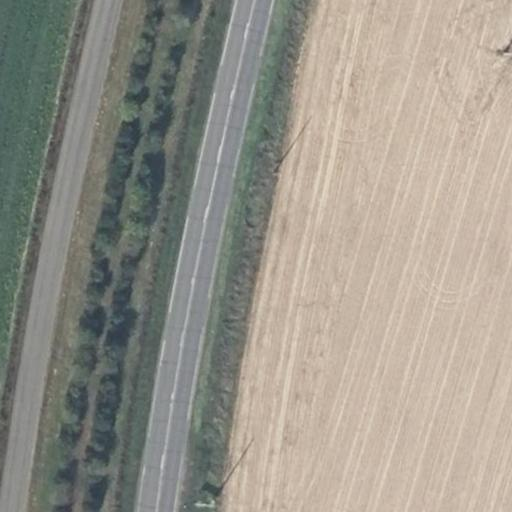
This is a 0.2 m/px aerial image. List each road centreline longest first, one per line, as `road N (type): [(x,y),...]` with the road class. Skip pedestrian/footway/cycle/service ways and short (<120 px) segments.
road 1 (primary): [(160,511),(259,0)]
road 2 (unclassified): [(16,511),(45,321),(113,0)]
